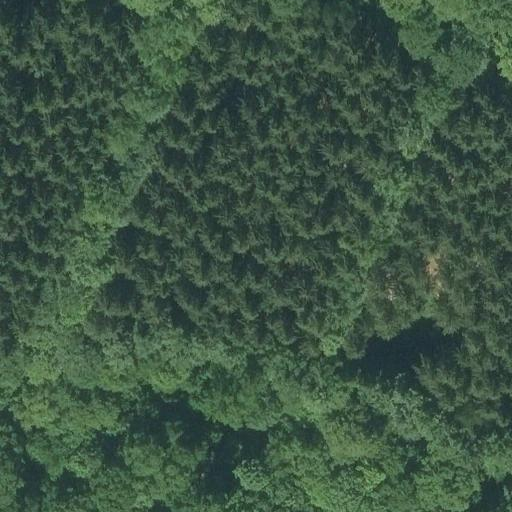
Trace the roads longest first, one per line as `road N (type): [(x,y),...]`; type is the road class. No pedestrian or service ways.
road 1 (track): [(325,372),(190,344),(0,340)]
road 2 (track): [(511,483),(480,444),(325,372)]
